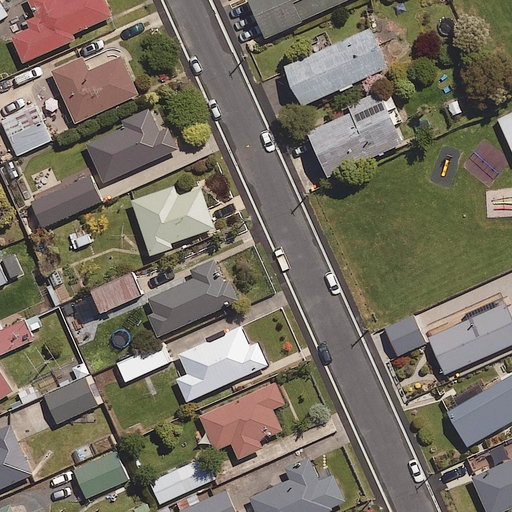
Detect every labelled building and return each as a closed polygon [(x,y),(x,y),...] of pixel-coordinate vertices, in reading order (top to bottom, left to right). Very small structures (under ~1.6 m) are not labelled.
[(0,0),(0,21),(9,16),(0,0)] [(110,15),(103,0),(26,0),(34,15),(25,20),(28,26),(9,35),(21,62),(73,38),(71,33),(110,15)] [(345,0),(248,0),(264,35),(345,0)] [(390,68),(372,28),(287,66),(305,106),(390,68)] [(87,69),(81,55),(49,70),(73,122),(137,93),(119,55),(87,69)] [(391,110),(399,106),(391,87),(383,91),(391,110)] [(391,110),(383,91),(373,95),(350,105),(353,112),(332,122),(309,132),(330,177),(405,144),(391,110)] [(463,111),(459,100),(445,106),(449,117),(463,111)] [(353,112),(350,105),(329,115),(332,122),(353,112)] [(54,140),(39,106),(3,122),(18,156),(54,140)] [(157,130),(147,107),(120,119),(123,126),(85,143),(102,180),(175,147),(166,126),(157,130)] [(511,113),(499,119),(511,147),(511,113)] [(104,201),(92,175),(34,202),(46,228),(104,201)] [(212,226),(198,187),(175,195),(171,184),(129,199),(148,254),(170,246),(168,242),(212,226)] [(0,247),(13,242),(7,226),(0,228),(0,247)] [(0,286),(26,277),(15,248),(0,253),(0,286)] [(222,280),(212,258),(188,268),(192,277),(147,298),(153,312),(146,315),(156,336),(238,300),(228,277),(222,280)] [(91,287),(94,294),(75,303),(84,320),(143,295),(131,269),(91,287)] [(511,342),(511,322),(502,302),(426,336),(443,374),(511,342)] [(44,326),(39,314),(0,331),(0,352),(1,355),(35,339),(32,331),(44,326)] [(427,343),(414,315),(388,327),(401,355),(427,343)] [(247,344),(239,326),(177,353),(186,373),(175,378),(185,400),(267,365),(256,340),(247,344)] [(0,397),(11,391),(0,372),(0,397)] [(511,372),(446,411),(466,446),(511,419),(511,372)] [(100,405),(87,377),(47,396),(60,423),(100,405)] [(283,403),(273,381),(197,415),(213,450),(230,442),(237,458),(261,447),(258,440),(281,430),(271,408),(283,403)] [(0,487),(31,474),(8,424),(0,427),(0,487)] [(130,480),(118,452),(77,469),(89,497),(130,480)] [(216,479),(206,457),(152,482),(162,504),(216,479)] [(317,480),(307,457),(284,467),(288,478),(247,496),(253,510),(248,511),(324,511),(331,509),(330,506),(344,500),(332,473),(317,480)] [(511,457),(470,476),(486,511),(497,511),(511,505),(511,457)] [(236,511),(225,489),(182,509),(183,511),(236,511)] [(11,511),(8,503),(0,506),(0,511),(11,511)]
